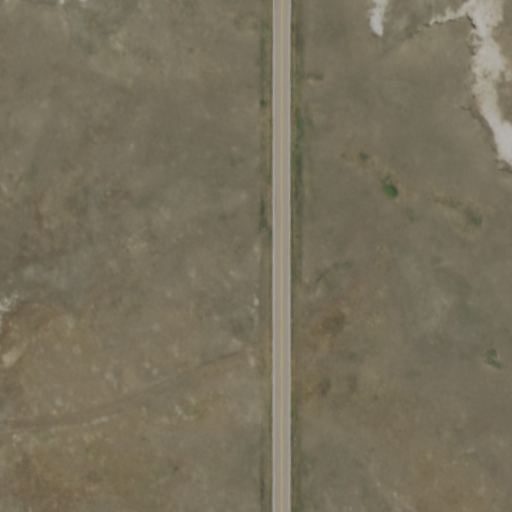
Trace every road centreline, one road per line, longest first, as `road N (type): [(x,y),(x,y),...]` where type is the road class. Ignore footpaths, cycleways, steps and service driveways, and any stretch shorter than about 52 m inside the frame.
road 1 (tertiary): [(285,0),(279,511)]
road 2 (track): [(279,348),(95,413),(0,418)]
